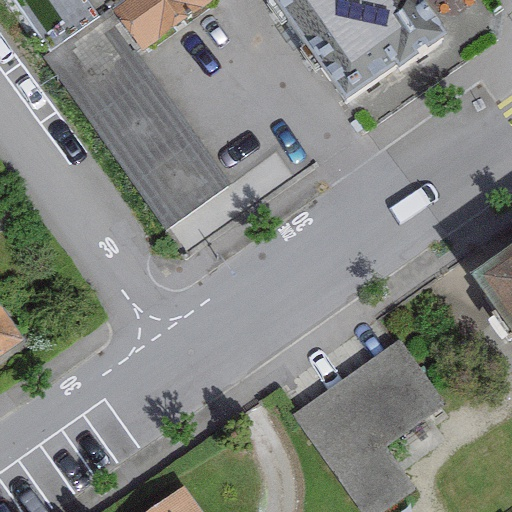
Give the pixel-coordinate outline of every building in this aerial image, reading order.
[(15,0),(50,48),(96,15),(85,0),(15,0)] [(137,0),(114,16),(143,58),(217,7),(212,0),(137,0)] [(440,50),(407,0),(259,0),(337,118),(440,50)] [(169,232),(226,191),(105,24),(48,66),(169,232)] [(511,271),(482,292),(511,334),(511,271)] [(0,371),(23,356),(0,322),(0,371)] [(399,511),(418,500),(387,454),(446,414),(402,350),(294,424),(354,511),(399,511)] [(164,511),(194,511),(184,498),(164,511)]
